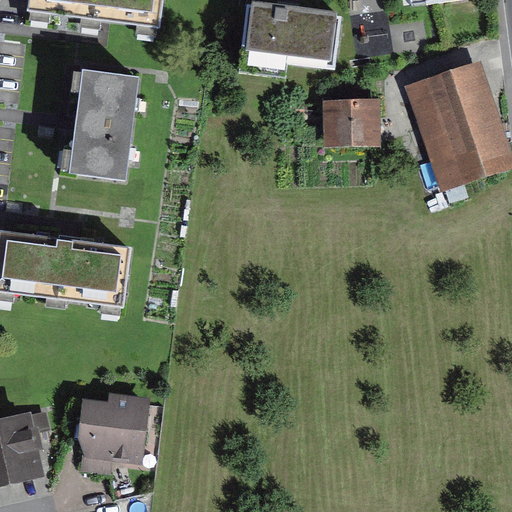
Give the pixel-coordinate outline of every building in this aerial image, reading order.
[(95,21),(158,29),(161,0),(30,0),(29,13),(95,21)] [(282,60),(331,67),(338,19),(252,7),(243,71),(280,76),(282,60)] [(447,184),(508,163),(477,72),(415,93),(447,184)] [(72,175),(124,181),(136,83),(84,77),(72,175)] [(374,105),(329,107),(330,143),(376,141),(374,105)] [(0,246),(0,290),(121,308),(129,253),(2,235),(0,246)] [(111,411),(87,408),(82,451),(136,457),(143,406),(112,402),(111,411)] [(0,482),(36,475),(26,424),(0,428),(0,482)]
